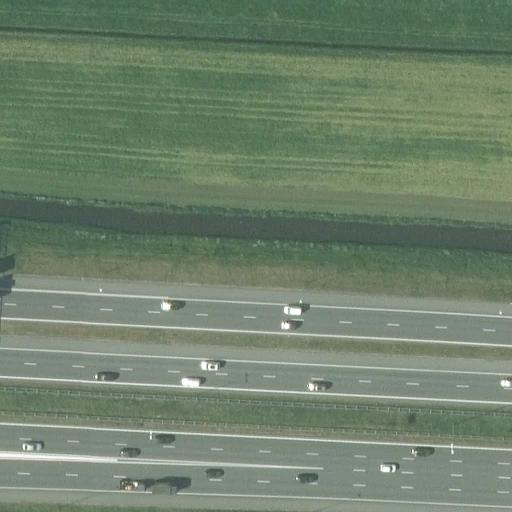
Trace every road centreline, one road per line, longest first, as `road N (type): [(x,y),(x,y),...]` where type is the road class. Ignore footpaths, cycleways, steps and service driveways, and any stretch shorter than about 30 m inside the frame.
road 1 (motorway): [(511,331),(0,301)]
road 2 (motorway): [(511,387),(0,361)]
road 3 (motorway): [(0,443),(323,466)]
road 4 (motorway): [(0,461),(323,466)]
road 5 (motorway): [(323,466),(511,475)]
